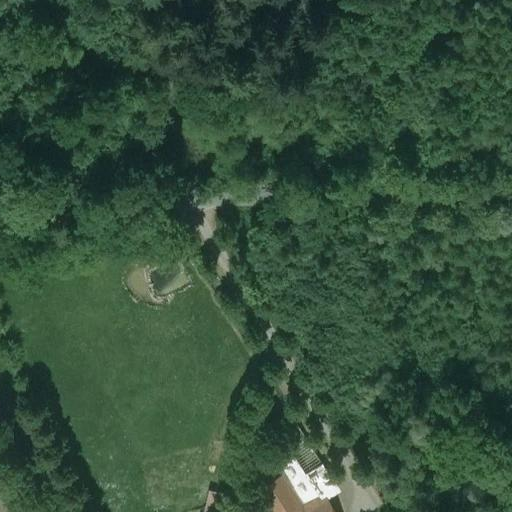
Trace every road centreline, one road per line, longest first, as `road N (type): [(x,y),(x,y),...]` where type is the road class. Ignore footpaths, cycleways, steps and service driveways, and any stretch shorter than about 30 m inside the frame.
road 1 (unclassified): [(379,511),(178,192)]
road 2 (unclassified): [(178,192),(511,183)]
road 3 (unclassified): [(0,199),(178,192)]
